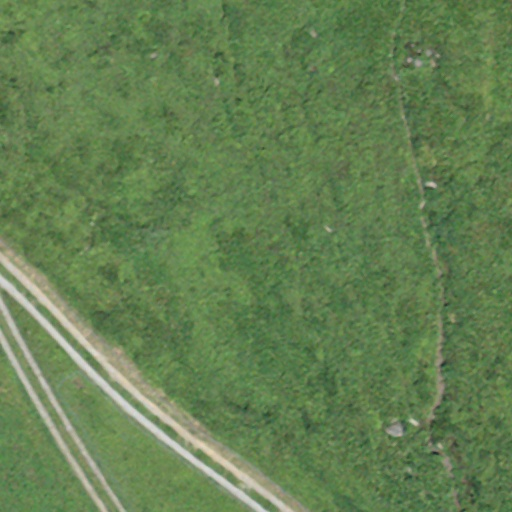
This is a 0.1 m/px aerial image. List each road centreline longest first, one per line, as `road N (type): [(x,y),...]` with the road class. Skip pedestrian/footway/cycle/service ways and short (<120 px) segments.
road 1 (track): [(0,268),(149,420),(273,511)]
road 2 (track): [(0,340),(117,511)]
